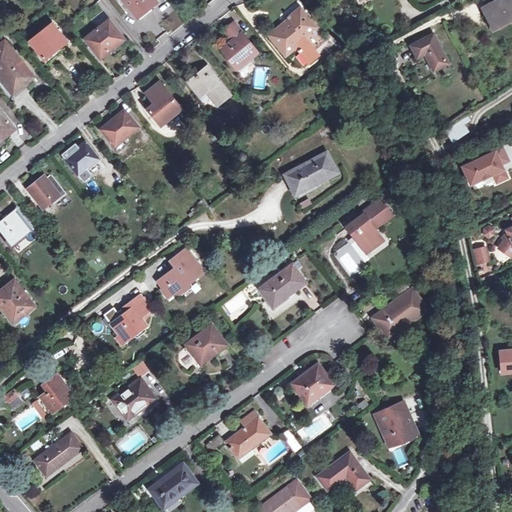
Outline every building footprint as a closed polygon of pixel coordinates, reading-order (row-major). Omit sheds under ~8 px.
[(124,0),(140,21),(151,11),(149,9),(156,3),(153,0),(124,0)] [(511,0),(500,0),(483,9),(494,29),(511,20),(511,0)] [(288,19),(290,20),(293,25),(287,29),(284,25),(270,36),(286,56),(299,45),(302,49),(299,52),(309,64),(319,56),(315,51),(327,41),(302,10),(294,17),(293,15),(288,19)] [(293,25),(290,20),(284,25),(287,29),(293,25)] [(97,55),(101,57),(105,56),(124,41),(109,21),(84,40),(97,55)] [(234,23),(227,29),(235,39),(233,41),(221,50),(236,69),(256,52),(234,23)] [(30,42),(44,60),(59,48),(66,42),(52,24),(30,42)] [(235,39),(227,29),(225,31),(233,41),(235,39)] [(434,71),(448,64),(434,34),(412,45),(418,58),(425,54),(434,71)] [(217,46),(229,41),(226,35),(214,41),(217,46)] [(5,42),(0,45),(0,79),(13,95),(34,78),(5,42)] [(59,48),(44,60),(47,64),(62,51),(59,48)] [(200,98),(206,93),(217,106),(231,96),(208,67),(188,83),(200,98)] [(156,107),(150,112),(160,125),(181,109),(161,83),(147,94),(156,107)] [(0,141),(15,130),(0,111),(0,141)] [(125,112),(113,121),(115,124),(103,133),(115,147),(138,128),(125,112)] [(115,124),(113,121),(101,131),(103,133),(115,124)] [(85,143),(78,149),(80,152),(67,162),(78,176),(98,160),(85,143)] [(480,158),(462,166),(470,184),(482,179),(491,174),(494,180),(495,183),(506,178),(500,164),(507,161),(501,146),(484,154),(485,156),(480,158)] [(80,152),(78,149),(65,159),(67,162),(80,152)] [(285,175),(290,185),(295,183),(300,192),(337,173),(327,153),(285,175)] [(482,179),(484,185),(494,180),(491,174),(482,179)] [(44,176),(27,189),(43,210),(52,203),(54,205),(66,195),(50,175),(46,179),(44,176)] [(295,183),(290,185),(295,195),(300,192),(295,183)] [(302,209),(311,204),(308,198),(299,203),(302,209)] [(364,251),(382,237),(375,227),(392,214),(381,199),(358,216),(359,218),(346,228),(364,251)] [(198,205),(200,207),(189,216),(192,220),(208,207),(203,201),(198,205)] [(0,232),(9,245),(16,240),(18,242),(33,229),(17,209),(0,222),(0,232)] [(487,239),(497,234),(491,224),(481,229),(487,239)] [(511,224),(505,230),(508,236),(505,237),(503,240),(497,248),(508,256),(511,250),(511,224)] [(170,262),(175,269),(169,274),(157,282),(163,290),(161,291),(168,300),(176,294),(177,294),(179,294),(180,296),(189,288),(188,286),(204,274),(186,249),(170,262)] [(482,263),(474,266),(477,277),(486,274),(482,263)] [(292,265),(260,290),(273,308),(306,283),(292,265)] [(399,300),(375,318),(389,337),(426,310),(412,290),(411,291),(403,280),(390,288),(399,300)] [(0,293),(0,309),(11,322),(23,313),(25,315),(35,308),(14,282),(0,293)] [(124,315),(120,318),(111,325),(119,337),(133,339),(147,328),(141,320),(151,312),(140,297),(121,311),(124,315)] [(23,313),(11,322),(13,325),(25,315),(23,313)] [(186,345),(203,367),(219,354),(228,347),(212,326),(186,345)] [(133,339),(119,337),(117,339),(123,346),(133,339)] [(57,355),(76,352),(74,340),(55,343),(57,355)] [(86,350),(99,367),(103,364),(90,346),(86,350)] [(511,350),(500,351),(502,373),(511,372),(511,350)] [(318,365),(293,383),(308,403),(332,385),(318,365)] [(141,379),(112,400),(128,421),(156,400),(141,379)] [(51,391),(26,410),(37,423),(61,405),(51,391)] [(13,410),(22,403),(15,393),(6,401),(13,410)] [(416,433),(411,423),(408,424),(404,416),(408,414),(402,402),(379,412),(385,425),(381,426),(389,445),(416,433)] [(236,456),(250,446),(252,448),(271,434),(254,412),(240,422),(244,427),(225,441),(236,456)] [(385,425),(379,412),(375,413),(381,426),(385,425)] [(71,434),(35,461),(46,477),(82,449),(71,434)] [(214,449),(223,442),(218,436),(209,443),(214,449)] [(393,451),(398,467),(408,464),(402,447),(393,451)] [(328,491),(346,478),(349,476),(358,488),(369,480),(350,452),(318,476),(328,491)] [(165,479),(151,490),(164,507),(196,482),(183,464),(165,478),(165,479)] [(349,476),(346,478),(356,490),(358,488),(349,476)] [(287,488),(259,509),(261,511),(290,511),(293,510),(294,511),(301,507),(287,488)]
